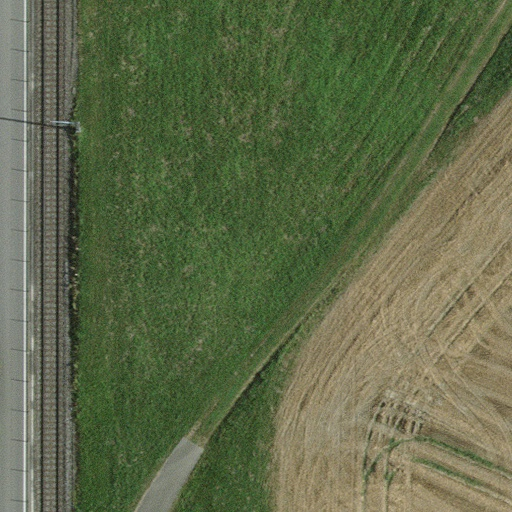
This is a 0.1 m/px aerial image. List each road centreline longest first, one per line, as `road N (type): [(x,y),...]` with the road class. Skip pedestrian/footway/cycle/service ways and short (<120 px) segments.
road 1 (track): [(152,511),(192,445),(347,263),(509,0)]
road 2 (residential): [(7,0),(8,511)]
